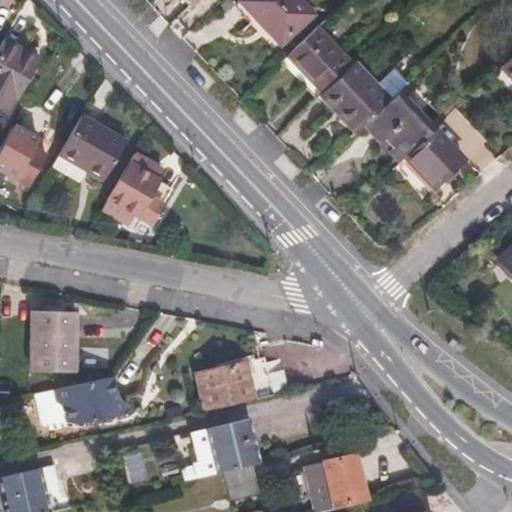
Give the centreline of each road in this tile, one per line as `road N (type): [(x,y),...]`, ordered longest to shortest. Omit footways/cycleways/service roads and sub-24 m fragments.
road 1 (secondary): [(363,308),(73,0)]
road 2 (unclassified): [(0,244),(363,308)]
road 3 (secondary): [(374,319),(385,356),(436,416),(511,473)]
road 4 (residential): [(511,178),(363,308)]
road 5 (secondary): [(511,419),(374,319)]
